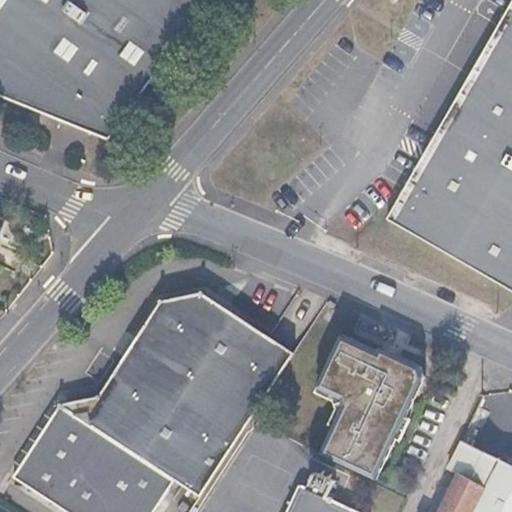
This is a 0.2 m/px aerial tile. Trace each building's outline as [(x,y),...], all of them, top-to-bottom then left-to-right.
[(0,0),(0,92),(109,138),(142,90),(199,6),(203,0),(0,0)] [(511,5),(389,220),(511,289),(511,5)] [(203,298),(162,305),(99,401),(65,408),(173,484),(198,502),(251,422),(263,403),(293,358),(203,298)] [(342,401),(324,438),(319,448),(373,475),(376,468),(424,375),(419,364),(400,353),(398,357),(343,328),(315,379),(340,392),(342,401)] [(511,511),(511,468),(486,455),(500,424),(482,397),(448,469),(459,475),(440,511),(511,511)] [(58,511),(154,511),(163,499),(173,484),(65,408),(57,409),(50,421),(11,482),(58,511)] [(315,471),(307,486),(326,496),(333,481),(315,471)] [(355,511),(326,496),(307,486),(300,482),(285,511),(355,511)]
